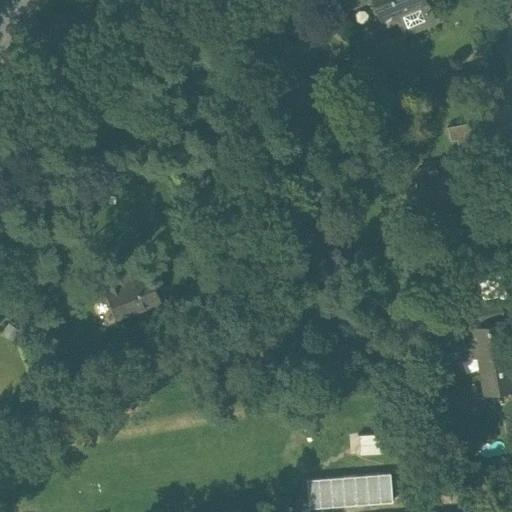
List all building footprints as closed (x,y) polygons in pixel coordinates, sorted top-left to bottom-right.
[(339,0),(343,8),(360,0),(339,0)] [(373,0),(382,20),(385,19),(387,25),(399,20),(397,14),(426,2),(424,0),(373,0)] [(308,100),(285,63),(268,74),(271,80),(280,94),(290,111),(308,100)] [(280,94),(271,80),(265,83),(274,97),(280,94)] [(477,121),(447,127),(450,140),(480,134),(477,121)] [(462,161),(415,171),(423,211),(424,211),(423,205),(438,202),(439,208),(441,207),(440,206),(470,200),(462,161)] [(147,268),(121,279),(116,267),(99,273),(105,285),(104,286),(106,292),(105,292),(113,314),(115,313),(117,319),(160,301),(147,268)] [(502,270),(478,274),(483,302),(498,299),(506,298),(502,270)] [(483,302),(476,303),(476,301),(465,302),(466,305),(459,306),(462,327),(464,327),(500,321),(502,321),(501,318),(499,319),(496,302),(499,302),(498,299),(483,302)] [(500,321),(464,327),(466,337),(469,356),(479,355),(505,350),(505,349),(502,334),(500,321)] [(511,334),(511,332),(502,334),(505,349),(511,347),(511,334)] [(461,337),(450,339),(446,340),(449,360),(469,356),(466,337),(461,338),(461,337)] [(505,350),(479,355),(485,392),(511,387),(511,347),(505,349),(505,350)] [(385,431),(351,432),(351,451),(385,450),(385,431)] [(308,505),(394,500),(393,471),(307,475),(308,505)]
